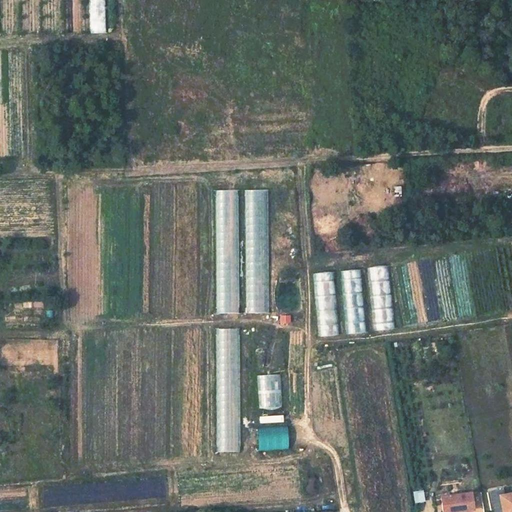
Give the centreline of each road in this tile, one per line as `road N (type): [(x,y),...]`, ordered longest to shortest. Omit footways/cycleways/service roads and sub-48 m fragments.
road 1 (track): [(56,330),(64,314),(62,175),(511,147)]
road 2 (track): [(298,160),(306,439),(334,458),(343,509)]
